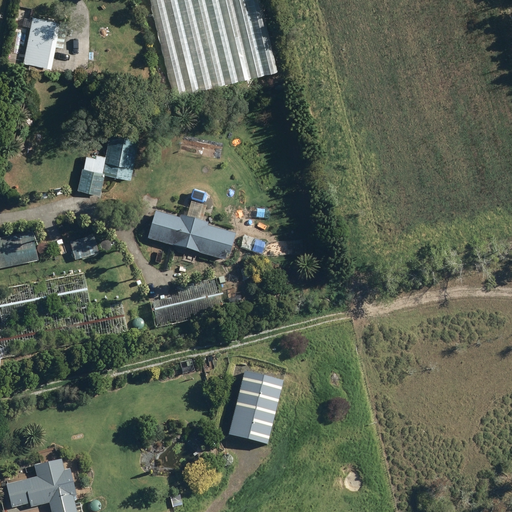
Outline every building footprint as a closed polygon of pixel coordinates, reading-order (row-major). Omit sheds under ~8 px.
[(53,23),(30,19),(22,65),(34,67),(42,69),(49,70),(53,47),(61,49),(64,35),(51,33),(53,23)] [(138,137),(109,131),(103,157),(94,155),(93,159),(84,157),(81,169),(80,169),(75,193),(98,197),(103,176),(128,181),(138,137)] [(178,220),(153,213),(152,213),(143,241),(223,263),(224,258),(227,258),(234,236),(205,228),(206,225),(178,217),(178,220)] [(30,234),(0,240),(0,270),(36,263),(30,234)] [(92,238),(68,244),(73,262),(97,255),(94,246),(92,238)] [(0,292),(0,316),(2,325),(0,325),(0,361),(9,360),(96,342),(126,336),(119,302),(89,308),(83,275),(0,292)] [(223,312),(216,288),(215,280),(201,284),(203,291),(148,305),(154,329),(223,312)] [(280,384),(242,374),(225,439),(263,449),(280,384)] [(304,446),(309,423),(300,421),(295,444),(304,446)] [(35,479),(3,487),(9,510),(28,506),(29,510),(47,505),(48,511),(73,511),(71,500),(74,499),(67,471),(62,473),(60,462),(33,468),(35,479)]
